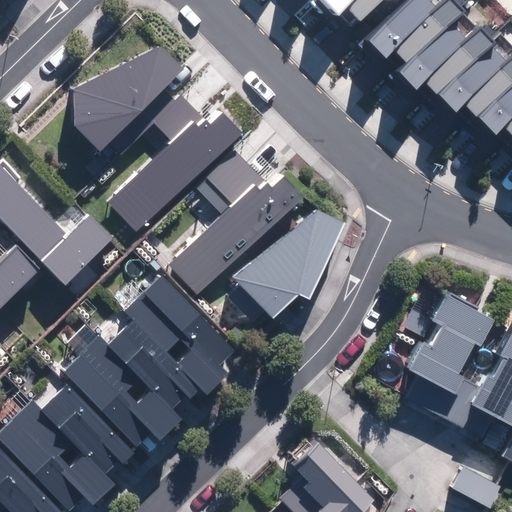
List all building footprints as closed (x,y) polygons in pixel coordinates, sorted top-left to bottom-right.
[(355,23),(378,0),(318,0),(317,2),(334,20),(343,11),(355,23)] [(511,56),(509,53),(501,62),(485,47),(488,45),(470,28),(460,39),(445,25),(457,12),(443,0),(438,0),(430,9),(420,0),(405,0),(363,44),(380,61),(388,53),(403,68),(396,75),(414,92),(420,86),(450,115),(457,108),(489,139),(497,130),(511,144),(511,56)] [(106,194),(134,224),(238,126),(214,100),(201,113),(181,92),(175,98),(160,82),(180,64),(158,39),(71,84),(67,112),(95,141),(103,134),(117,149),(139,128),(157,146),(106,194)] [(195,289),(295,192),(276,173),(264,185),(258,178),(228,148),(190,184),(218,213),(168,261),(195,289)] [(54,225),(40,211),(47,204),(3,158),(0,161),(0,222),(60,285),(109,238),(86,213),(82,218),(72,207),(54,225)] [(303,291),(338,215),(312,201),(225,269),(267,310),(290,285),(303,291)] [(26,293),(43,277),(1,231),(0,231),(0,303),(20,286),(26,293)] [(214,367),(231,350),(156,275),(139,292),(214,367)] [(470,385),(455,376),(458,371),(451,368),(466,339),(473,343),(487,317),(438,290),(425,317),(433,322),(422,341),(415,337),(400,364),(443,388),(454,394),(442,415),(456,423),(469,402),(508,426),(511,419),(511,403),(511,404),(511,403),(511,329),(503,324),(490,349),(495,352),(483,372),(479,370),(470,385)] [(139,292),(120,311),(129,319),(196,386),(202,392),(221,374),(214,367),(139,292)] [(129,319),(104,344),(171,412),(196,386),(129,319)] [(155,439),(177,417),(171,412),(104,344),(95,335),(57,373),(65,380),(133,448),(148,433),(155,439)] [(117,464),(133,448),(65,380),(37,409),(100,472),(113,460),(117,464)] [(88,503),(110,482),(100,472),(37,409),(28,400),(0,428),(0,448),(63,511),(67,511),(82,497),(88,503)] [(511,429),(499,453),(511,459),(511,429)] [(350,511),(367,496),(312,437),(289,461),(305,479),(298,485),(281,501),(291,511),(350,511)] [(63,511),(0,448),(0,505),(6,511),(63,511)] [(499,485),(462,465),(450,487),(487,507),(499,485)]
